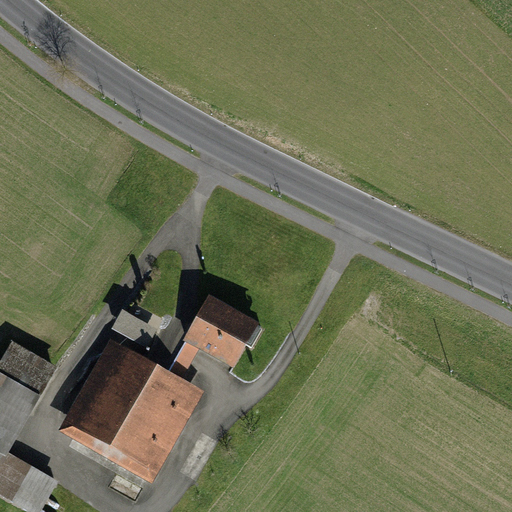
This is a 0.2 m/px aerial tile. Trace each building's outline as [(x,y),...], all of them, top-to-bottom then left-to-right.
[(262,329),(209,299),(187,339),(233,366),(246,345),(251,348),(262,329)] [(151,330),(124,315),(116,329),(144,344),(151,330)] [(55,371),(13,348),(0,370),(0,449),(7,453),(55,371)] [(170,442),(161,438),(189,389),(122,352),(81,425),(155,467),(170,442)] [(155,467),(81,425),(69,445),(144,488),(155,467)] [(7,453),(0,449),(0,491),(12,498),(30,466),(7,453)]
